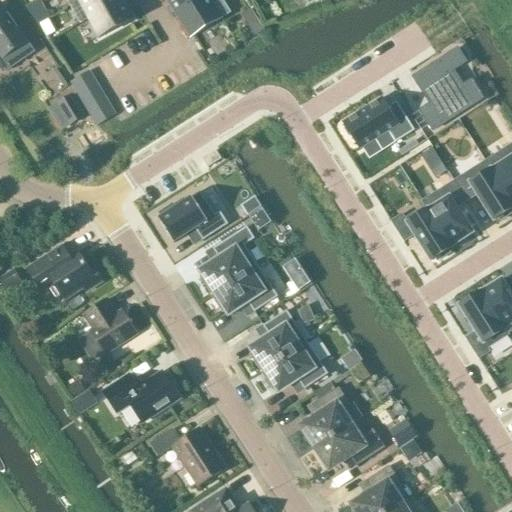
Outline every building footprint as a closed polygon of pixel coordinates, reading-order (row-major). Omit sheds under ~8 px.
[(85,0),(81,2),(90,20),(124,2),(122,0),(85,0)] [(166,0),(173,11),(191,0),(166,0)] [(211,0),(191,0),(173,11),(191,39),(223,19),(231,13),(222,0),(221,0),(214,5),(211,0)] [(124,2),(90,20),(100,38),(133,20),(124,2)] [(0,4),(0,61),(16,50),(23,60),(33,53),(0,4)] [(251,9),(241,15),(248,26),(258,20),(251,9)] [(428,77),(408,91),(429,121),(467,95),(475,106),(496,91),(473,56),(444,75),(449,81),(436,90),(428,77)] [(90,71),(71,83),(97,127),(116,116),(90,71)] [(72,96),(58,104),(71,125),(85,116),(72,96)] [(383,103),(346,127),(365,157),(392,140),(397,148),(416,137),(397,108),(389,113),(383,103)] [(511,145),(485,162),(511,203),(511,145)] [(433,148),(421,156),(426,164),(438,157),(433,148)] [(221,159),(216,150),(202,158),(208,167),(221,159)] [(454,182),(467,202),(477,196),(494,222),(498,219),(500,222),(511,214),(511,211),(511,210),(511,209),(511,203),(485,162),(454,182)] [(454,182),(423,202),(452,248),(473,234),(457,209),(467,202),(454,182)] [(163,219),(158,222),(172,242),(185,233),(192,243),(225,221),(213,203),(205,208),(196,194),(174,209),(172,207),(160,215),(163,219)] [(255,198),(242,207),(249,217),(262,209),(255,198)] [(402,215),(391,222),(404,242),(414,236),(431,262),(435,259),(437,262),(451,254),(449,250),(452,248),(423,202),(422,203),(425,207),(405,220),(402,215)] [(211,296),(258,266),(245,246),(255,239),(247,227),(213,249),(220,260),(202,272),(204,276),(201,278),(212,295),(211,296)] [(86,293),(103,282),(94,269),(90,272),(78,253),(69,258),(62,247),(28,270),(42,293),(55,285),(65,300),(57,305),(58,306),(84,289),(86,293)] [(258,266),(211,296),(211,297),(212,296),(223,313),(227,311),(229,314),(241,307),(241,308),(248,303),(255,313),(278,298),(258,266)] [(0,283),(9,296),(24,286),(14,270),(0,279),(0,283)] [(511,295),(502,280),(481,293),(508,336),(509,335),(508,334),(511,331),(511,295)] [(481,293),(460,307),(476,332),(466,339),(479,359),(490,352),(487,349),(508,336),(481,293)] [(105,355),(137,334),(123,312),(117,316),(107,301),(84,315),(94,330),(90,333),(105,355)] [(261,373),(308,343),(287,311),(263,327),(270,337),(263,341),(263,342),(252,349),(254,353),(251,356),(262,372),(261,373)] [(328,375),(308,343),(261,373),(261,374),(263,373),(273,390),(277,388),(279,392),(291,384),(291,385),(298,380),(305,390),(328,375)] [(142,423),(159,412),(179,399),(172,388),(175,386),(167,374),(164,376),(163,373),(136,391),(128,379),(131,377),(130,376),(104,393),(117,413),(130,405),(142,423)] [(67,388),(73,398),(84,390),(78,381),(67,388)] [(313,449),(313,450),(354,423),(363,418),(354,403),(350,406),(339,388),(315,403),(322,414),(315,418),(316,418),(302,427),(305,431),(304,435),(313,449)] [(363,436),(354,423),(313,450),(314,450),(324,465),(327,465),(330,469),(343,461),(344,461),(350,457),(356,467),(385,448),(373,430),(363,436)] [(405,431),(392,439),(399,449),(399,450),(416,438),(409,428),(405,431)] [(158,458),(159,457),(173,448),(199,487),(225,470),(215,455),(214,456),(208,446),(209,445),(199,430),(181,441),(173,429),(150,445),(158,458)] [(389,511),(405,502),(397,489),(402,485),(390,467),(366,482),(372,492),(366,496),(366,497),(353,506),(356,510),(354,511),(389,511)] [(252,511),(248,505),(240,511),(227,490),(192,511),(252,511)] [(418,511),(412,511),(405,502),(389,511),(419,511),(418,511)]
